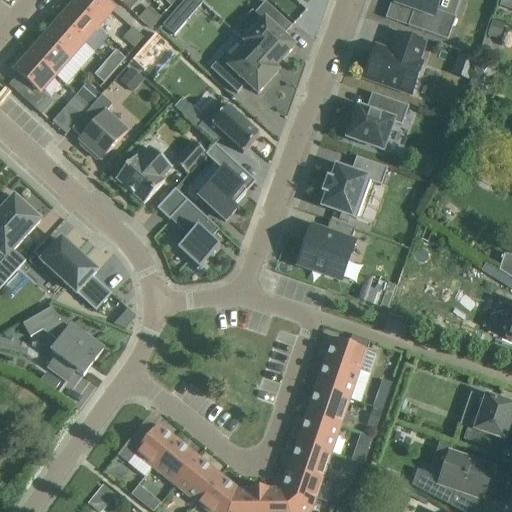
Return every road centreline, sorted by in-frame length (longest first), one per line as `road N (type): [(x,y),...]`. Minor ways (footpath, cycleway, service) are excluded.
road 1 (residential): [(133,379),(254,478),(269,463),(315,315),(244,296)]
road 2 (residential): [(244,296),(346,0)]
road 3 (residential): [(157,303),(149,272),(123,243),(0,128)]
road 4 (residential): [(28,511),(133,379)]
